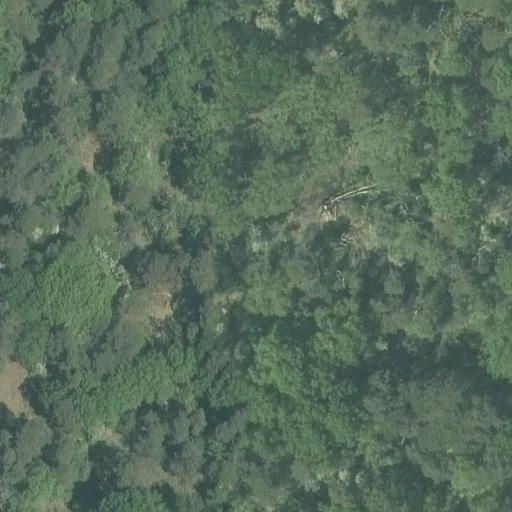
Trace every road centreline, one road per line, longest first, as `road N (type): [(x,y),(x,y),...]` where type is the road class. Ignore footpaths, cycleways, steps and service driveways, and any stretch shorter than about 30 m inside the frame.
road 1 (track): [(511,85),(370,56),(248,61),(166,85),(135,114),(49,253),(0,290)]
road 2 (track): [(511,342),(455,341),(293,297)]
